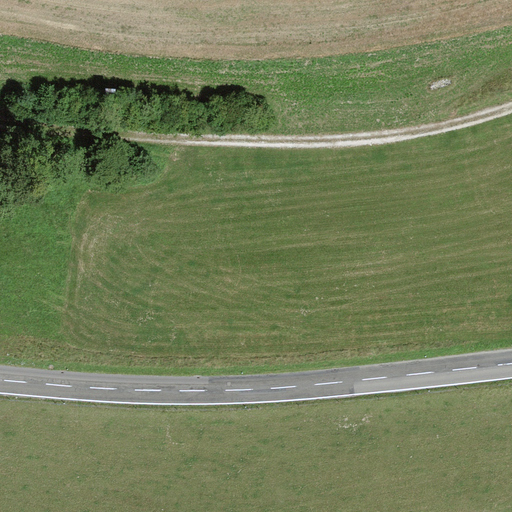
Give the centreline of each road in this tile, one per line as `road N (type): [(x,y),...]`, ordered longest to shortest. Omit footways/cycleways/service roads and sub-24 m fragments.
road 1 (track): [(511,107),(353,142),(139,138),(0,123)]
road 2 (secondary): [(0,380),(205,391),(511,363)]
